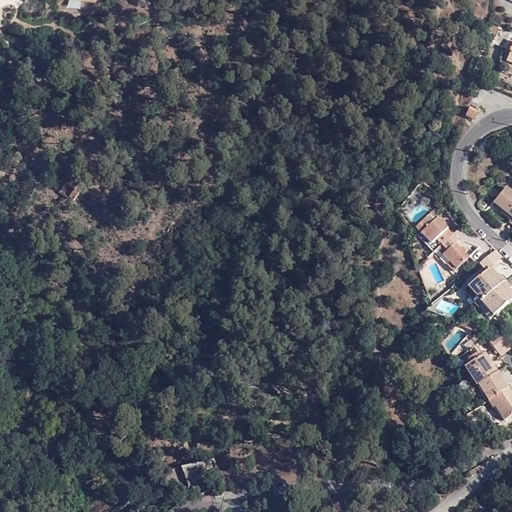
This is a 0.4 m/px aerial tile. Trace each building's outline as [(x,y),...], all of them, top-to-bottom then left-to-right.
[(495,45),(503,49),(509,35),(501,31),(495,45)] [(465,117),(473,120),(476,112),(469,109),(465,117)] [(494,203),(511,217),(511,191),(507,188),(494,203)] [(464,263),(469,259),(456,245),(459,242),(432,214),(416,229),(423,236),(420,239),(434,253),(438,249),(442,245),(448,250),(443,255),(450,262),(447,266),(454,273),(464,263)] [(442,245),(438,249),(443,255),(448,250),(442,245)] [(490,257),(492,255),(477,250),(469,259),(473,263),(478,267),(479,266),(490,257)] [(502,260),(494,251),(492,255),(499,263),(502,260)] [(499,263),(492,255),(490,257),(479,266),(486,274),(490,270),(499,263)] [(473,263),(469,259),(464,263),(469,267),(473,263)] [(497,278),(490,270),(486,274),(470,287),(473,291),(467,296),(485,318),(492,312),(495,317),(511,302),(511,295),(509,292),(503,285),(497,278)] [(500,275),(497,278),(503,285),(506,282),(500,275)] [(506,282),(503,285),(509,292),(511,289),(506,282)] [(473,291),(470,287),(463,292),(467,296),(473,291)] [(431,316),(449,322),(450,317),(433,311),(431,316)] [(492,312),(485,318),(489,322),(495,317),(492,312)] [(460,326),(473,331),(475,327),(462,322),(460,326)] [(450,357),(455,363),(476,346),(468,337),(450,357)] [(455,363),(453,364),(458,372),(466,368),(471,365),(469,362),(482,354),(476,346),(455,363)] [(484,357),(482,354),(469,362),(471,365),(484,357)] [(471,365),(466,368),(478,387),(478,386),(494,410),(496,408),(505,422),(511,417),(511,396),(510,398),(484,357),(471,365)] [(188,485),(217,468),(214,459),(182,468),(188,485)]
